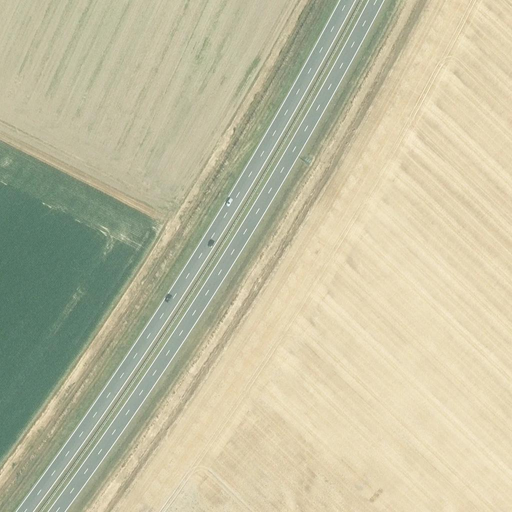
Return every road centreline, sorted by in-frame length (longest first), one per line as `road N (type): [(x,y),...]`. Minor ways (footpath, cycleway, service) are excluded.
road 1 (trunk): [(347,0),(192,268),(24,511)]
road 2 (trunk): [(57,511),(222,269),(373,0)]
